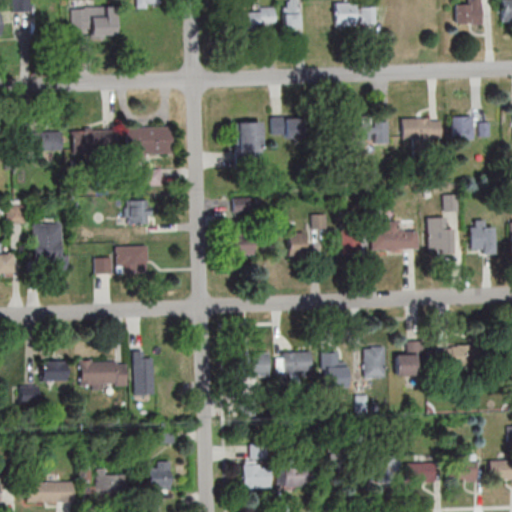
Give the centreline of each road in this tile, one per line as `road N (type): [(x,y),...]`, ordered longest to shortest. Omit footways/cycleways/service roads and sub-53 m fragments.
road 1 (residential): [(511,295),(0,314)]
road 2 (residential): [(511,69),(0,85)]
road 3 (residential): [(206,511),(190,0)]
